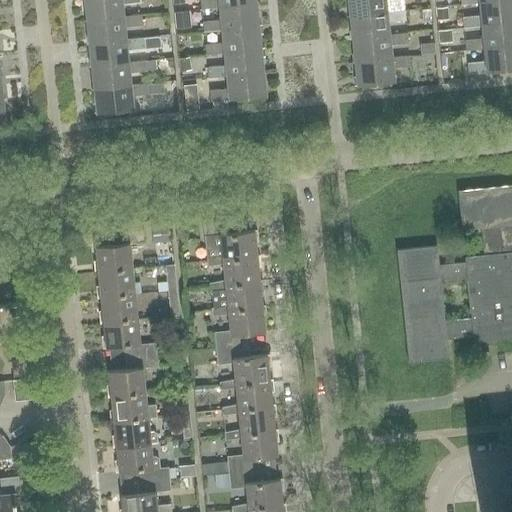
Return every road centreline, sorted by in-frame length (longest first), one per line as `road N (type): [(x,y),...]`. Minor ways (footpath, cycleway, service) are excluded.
road 1 (unclassified): [(348,511),(300,161)]
road 2 (unclassified): [(300,161),(52,188)]
road 3 (residential): [(71,407),(52,188)]
road 4 (residential): [(52,188),(36,0)]
road 5 (unclassified): [(338,157),(511,138)]
road 6 (residential): [(338,157),(324,0)]
